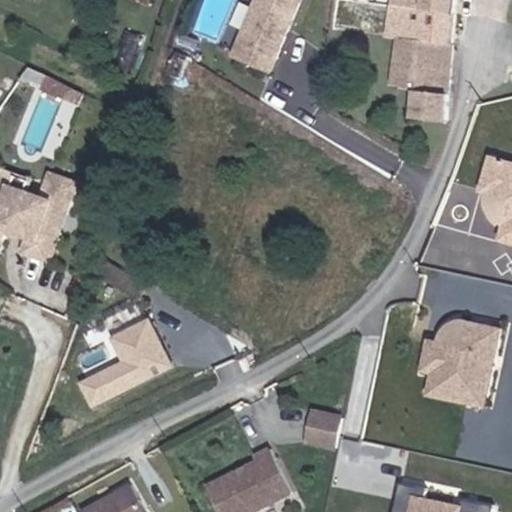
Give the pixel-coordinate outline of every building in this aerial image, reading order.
[(272,75),(304,0),(260,0),(235,59),(272,75)] [(422,0),(392,0),(388,36),(399,38),(395,64),(392,87),(415,89),(419,40),(422,11),(422,0)] [(457,14),(459,0),(422,0),(422,11),(457,14)] [(455,44),(457,14),(422,11),(419,40),(455,44)] [(449,93),(455,44),(419,40),(415,89),(449,93)] [(62,88),(65,81),(47,72),(43,81),(62,88)] [(412,120),(445,123),(449,93),(415,89),(412,120)] [(126,167),(131,152),(116,147),(111,162),(126,167)] [(511,166),(486,161),(478,197),(494,202),(495,210),(505,220),(501,241),(511,243),(511,166)] [(51,256),(74,188),(49,180),(46,191),(0,175),(0,230),(6,232),(11,217),(24,221),(23,225),(38,230),(31,249),(51,256)] [(459,339),(464,329),(467,322),(457,319),(455,325),(450,335),(434,331),(432,341),(449,345),(455,342),(459,339)] [(486,410),(505,331),(467,322),(464,329),(459,339),(455,342),(449,345),(432,341),(425,371),(434,373),(429,396),(486,410)] [(166,346),(155,324),(118,341),(130,365),(118,371),(90,385),(88,389),(97,408),(177,370),(169,353),(164,355),(161,349),(166,346)] [(340,440),(347,410),(315,403),(309,433),(340,440)] [(249,511),(295,490),(274,447),(259,455),(261,459),(249,465),(248,470),(243,472),(238,470),(210,484),(223,511),(249,511)] [(135,511),(117,484),(74,511),(135,511)] [(427,497),(399,491),(394,511),(485,511),(461,507),(460,511),(454,511),(425,506),(427,497)]
